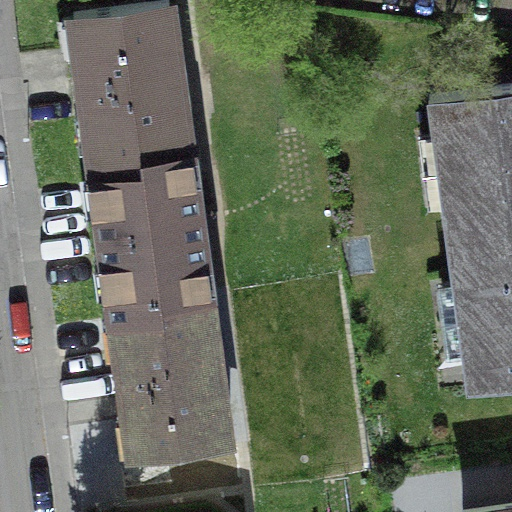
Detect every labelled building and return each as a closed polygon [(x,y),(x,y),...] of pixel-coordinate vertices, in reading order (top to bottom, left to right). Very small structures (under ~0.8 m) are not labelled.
[(78,166),(188,151),(167,4),(57,19),(78,166)] [(511,91),(419,105),(438,243),(511,232),(511,91)] [(208,295),(188,151),(78,166),(98,310),(208,295)] [(511,380),(511,232),(438,243),(459,388),(511,380)] [(228,439),(208,295),(98,310),(119,454),(228,439)] [(511,511),(511,501),(434,511),(511,511)]
